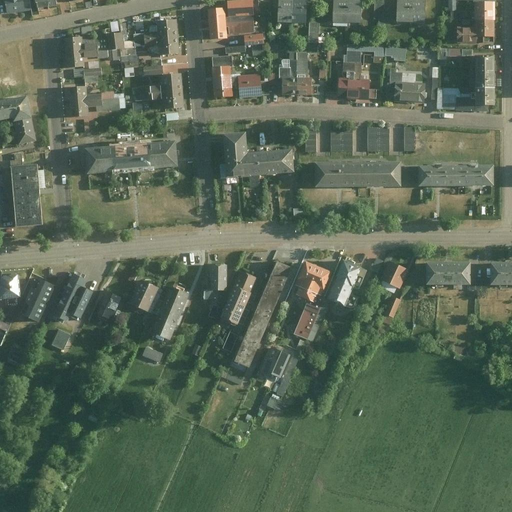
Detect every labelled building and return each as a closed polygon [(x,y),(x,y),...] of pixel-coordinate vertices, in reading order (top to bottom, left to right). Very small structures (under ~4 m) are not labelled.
[(26,9),(24,0),(6,0),(8,12),(26,9)] [(36,0),(38,9),(63,5),(62,0),(36,0)] [(217,4),(217,9),(217,18),(250,16),(249,0),(230,0),(231,3),(217,4)] [(291,0),(275,0),(275,23),(291,23),(291,0)] [(306,0),(291,0),(291,23),(306,24),(306,0)] [(343,0),(327,0),(327,23),(343,23),(343,0)] [(358,0),(343,0),(343,23),(359,23),(358,0)] [(385,18),(385,0),(376,0),(376,18),(385,18)] [(406,0),(390,0),(390,23),(406,23),(406,0)] [(423,0),(406,0),(406,23),(423,23),(423,0)] [(451,10),(451,2),(470,2),(469,19),(492,19),(492,0),(445,0),(445,10),(451,10)] [(199,10),(200,23),(217,22),(217,18),(217,9),(199,10)] [(251,34),(250,16),(217,18),(217,22),(218,35),(251,34)] [(492,19),(469,19),(469,28),(451,28),(451,41),(491,42),(492,19)] [(311,21),(310,42),(321,42),(322,21),(311,21)] [(217,22),(200,23),(201,40),(218,39),(218,35),(217,22)] [(173,42),(171,23),(148,25),(149,38),(136,40),(136,46),(173,42)] [(109,34),(99,35),(100,45),(111,44),(111,48),(130,46),(128,26),(109,28),(109,34)] [(100,45),(99,35),(89,36),(88,32),(66,34),(68,55),(87,53),(101,52),(100,45)] [(264,43),(263,34),(242,36),(243,46),(264,43)] [(173,42),(136,46),(137,54),(151,53),(152,64),(175,62),(173,42)] [(254,46),(254,54),(266,54),(265,45),(254,46)] [(441,65),(447,65),(448,55),(473,55),(473,48),(442,48),(441,65)] [(88,66),(87,53),(68,55),(70,68),(88,66)] [(491,113),(492,59),(463,58),(463,89),(429,89),(429,112),(491,113)] [(136,66),(142,66),(142,61),(126,61),(127,76),(136,76),(136,66)] [(221,61),(207,62),(209,98),(230,97),(229,88),(228,79),(222,79),(221,61)] [(99,76),(104,75),(103,68),(85,71),(87,82),(100,80),(99,76)] [(421,104),(422,85),(395,83),(396,76),(390,75),(390,72),(382,71),(380,98),(388,99),(387,102),(421,104)] [(274,95),(314,95),(314,77),(274,76),(274,95)] [(228,79),(229,88),(238,88),(239,97),(260,95),(259,77),(228,79)] [(175,97),(174,79),(153,80),(154,91),(140,92),(140,98),(175,97)] [(366,81),(335,79),(334,97),(365,99),(366,81)] [(75,116),(91,115),(90,107),(106,106),(105,92),(90,93),(89,85),(72,87),(75,116)] [(38,141),(30,95),(0,100),(0,122),(16,119),(21,145),(38,141)] [(176,113),(175,97),(140,98),(140,105),(155,105),(155,114),(176,113)] [(390,154),(390,127),(368,127),(368,154),(390,154)] [(416,151),(415,127),(404,127),(405,151),(416,151)] [(317,152),(317,128),(306,128),(306,153),(317,152)] [(354,153),(354,128),(331,128),(331,153),(354,153)] [(245,132),(223,133),(224,153),(226,175),(236,174),(269,172),(289,170),(288,160),(288,150),(247,153),(245,132)] [(180,140),(89,147),(90,161),(91,175),(135,171),(182,167),(181,153),(180,140)] [(40,163),(13,165),(17,227),(44,225),(40,163)] [(401,187),(401,163),(316,163),(316,188),(338,187),(377,187),(401,187)] [(494,186),(494,165),(420,166),(420,187),(438,187),(474,186),(494,186)] [(278,259),(236,359),(252,366),(294,266),(278,259)] [(296,333),(308,338),(336,270),(309,259),(298,284),(301,286),(298,294),(311,299),(296,333)] [(345,259),(328,297),(354,308),(359,296),(353,293),(355,287),(360,289),(368,269),(345,259)] [(382,262),(376,259),(372,270),(378,272),(382,262)] [(488,283),(511,283),(511,261),(488,262),(488,283)] [(391,262),(383,280),(402,288),(410,270),(391,262)] [(420,284),(463,284),(463,262),(420,262),(420,284)] [(76,268),(55,314),(68,320),(71,314),(80,318),(95,288),(91,286),(94,279),(88,277),(90,274),(76,268)] [(213,268),(213,291),(206,291),(206,300),(216,300),(216,295),(220,295),(220,291),(227,291),(228,268),(213,268)] [(135,282),(140,271),(135,269),(130,279),(135,282)] [(0,275),(0,283),(1,298),(22,296),(21,274),(0,275)] [(243,274),(224,320),(240,326),(259,281),(243,274)] [(57,284),(40,276),(23,314),(40,321),(57,284)] [(143,280),(132,303),(150,311),(161,289),(143,280)] [(473,295),(473,285),(459,285),(459,296),(473,295)] [(172,289),(155,334),(171,340),(189,296),(172,289)] [(105,297),(97,313),(111,320),(119,304),(105,297)] [(393,297),(386,314),(394,318),(401,301),(393,297)] [(217,317),(220,305),(214,304),(211,316),(217,317)] [(54,344),(66,349),(72,334),(60,329),(54,344)] [(279,393),(286,396),(307,341),(300,338),(279,393)] [(22,362),(26,349),(16,346),(12,359),(22,362)] [(161,361),(165,352),(148,346),(144,355),(161,361)] [(257,366),(253,375),(269,382),(279,360),(263,353),(262,355),(259,354),(254,365),(257,366)] [(144,356),(142,361),(156,365),(158,360),(144,356)] [(269,405),(282,409),(285,400),(271,396),(269,405)]
